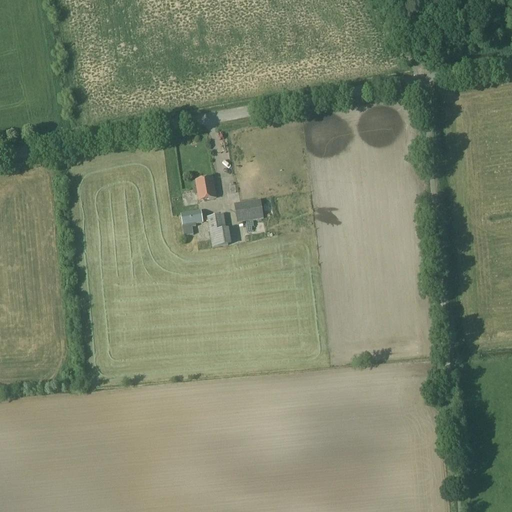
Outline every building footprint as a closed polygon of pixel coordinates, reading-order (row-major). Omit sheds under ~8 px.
[(199,202),(216,199),(213,179),(196,182),(199,202)] [(195,200),(194,194),(182,196),(183,203),(195,200)] [(237,225),(264,221),(261,201),(234,206),(237,225)] [(185,237),(194,235),(192,225),(203,224),(201,212),(181,215),(183,227),(185,237)] [(213,249),(229,246),(223,216),(208,219),(213,249)]
